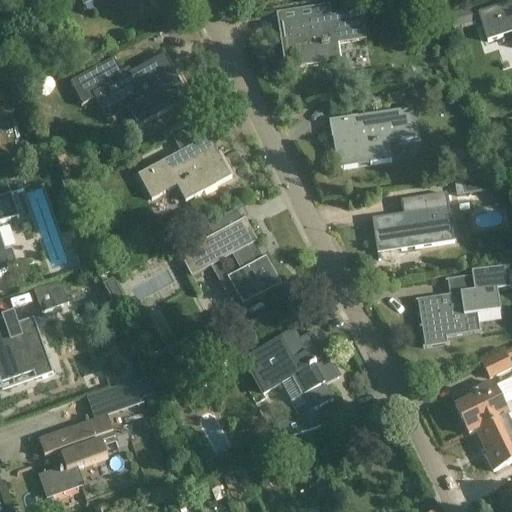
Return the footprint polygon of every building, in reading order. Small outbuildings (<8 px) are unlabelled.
[(80,0),(84,9),(107,0),(80,0)] [(412,0),(371,0),(373,10),(413,4),(412,0)] [(511,36),(511,5),(479,17),(488,43),(511,36)] [(450,18),(454,32),(476,25),(471,11),(450,18)] [(315,21),(282,26),(289,71),(341,63),(339,46),(366,42),(362,15),(362,14),(315,21)] [(114,61),(71,84),(83,107),(95,101),(99,107),(105,119),(126,107),(139,130),(190,102),(166,58),(132,76),(130,71),(121,75),(114,61)] [(30,68),(33,76),(46,71),(43,63),(30,68)] [(400,95),(390,97),(391,106),(401,105),(400,95)] [(391,165),(388,145),(417,141),(412,113),(358,122),(357,120),(330,124),(338,173),(391,165)] [(181,155),(139,177),(152,203),(178,190),(186,205),(233,181),(211,139),(206,142),(199,128),(173,141),(181,155)] [(506,163),(511,161),(511,146),(501,150),(506,163)] [(492,177),(455,184),(456,198),(494,192),(492,177)] [(20,180),(7,185),(11,197),(24,192),(20,180)] [(502,194),(493,195),(495,208),(504,207),(502,194)] [(401,216),(372,220),(376,240),(399,236),(402,252),(454,244),(447,197),(400,204),(401,216)] [(0,276),(19,271),(12,253),(6,255),(0,238),(0,227),(19,220),(11,198),(0,201),(0,276)] [(75,203),(79,215),(88,212),(85,200),(75,203)] [(259,265),(250,247),(257,244),(246,222),(179,257),(192,280),(212,269),(235,313),(281,289),(266,261),(259,265)] [(452,297),(416,303),(416,304),(418,304),(422,329),(420,329),(420,330),(422,330),(425,349),(423,350),(423,351),(450,346),(449,345),(447,346),(446,340),(482,334),(482,333),(479,333),(477,316),(500,313),(497,292),(511,290),(507,270),(509,270),(509,268),(472,274),(472,276),(474,276),(474,279),(447,283),(448,284),(450,284),(452,297)] [(117,304),(124,300),(115,283),(108,287),(117,304)] [(61,285),(34,295),(41,316),(69,306),(61,285)] [(0,324),(0,383),(0,384),(49,366),(34,322),(19,328),(15,319),(0,324)] [(294,335),(244,363),(263,396),(280,386),(292,380),(303,399),(291,406),(299,420),(277,429),(283,445),(321,430),(315,414),(334,403),(332,400),(324,385),(338,378),(321,346),(315,335),(299,343),(294,335)] [(505,356),(482,366),(489,381),(511,370),(505,356)] [(136,385),(89,402),(96,421),(103,440),(114,436),(109,421),(105,410),(141,397),(136,385)] [(481,397),(456,410),(470,438),(477,434),(477,435),(508,420),(510,419),(509,417),(511,415),(511,407),(510,404),(504,407),(493,385),(479,392),(481,397)] [(511,427),(508,420),(477,435),(489,458),(487,459),(494,474),(511,464),(511,427)] [(76,430),(40,443),(46,460),(79,447),(81,451),(62,458),(65,468),(66,471),(42,480),(49,499),(81,487),(75,472),(79,471),(107,460),(101,444),(104,443),(103,440),(96,421),(76,428),(76,430)] [(261,436),(237,448),(244,463),(268,450),(261,436)] [(214,479),(224,474),(216,459),(207,464),(214,479)] [(245,474),(224,482),(231,500),(252,492),(245,474)] [(221,479),(205,485),(209,495),(225,489),(221,479)] [(191,497),(171,505),(174,511),(177,511),(194,505),(191,497)] [(511,511),(511,499),(502,504),(505,511),(511,511)]
